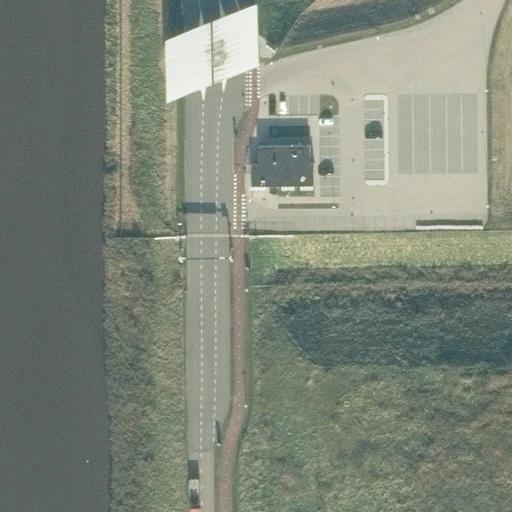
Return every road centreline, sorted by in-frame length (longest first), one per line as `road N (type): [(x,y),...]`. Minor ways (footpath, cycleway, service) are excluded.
road 1 (unclassified): [(202,511),(209,235)]
road 2 (track): [(511,241),(367,246)]
road 3 (unclassified): [(211,104),(209,235)]
